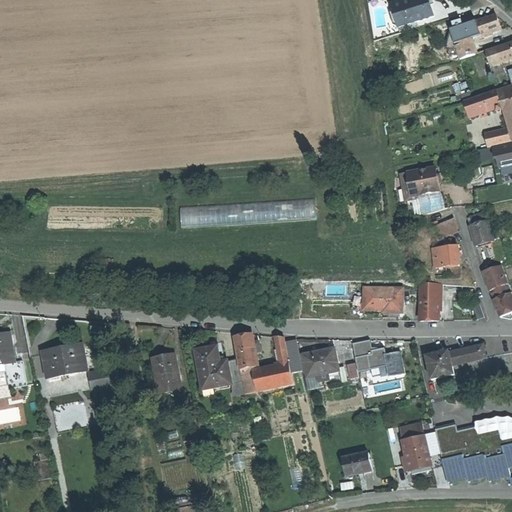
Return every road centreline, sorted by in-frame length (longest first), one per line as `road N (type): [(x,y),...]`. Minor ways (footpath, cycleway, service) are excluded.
road 1 (residential): [(496,328),(269,326),(0,305)]
road 2 (track): [(363,0),(404,274)]
road 3 (residential): [(511,494),(342,503)]
road 4 (residential): [(459,211),(496,328)]
